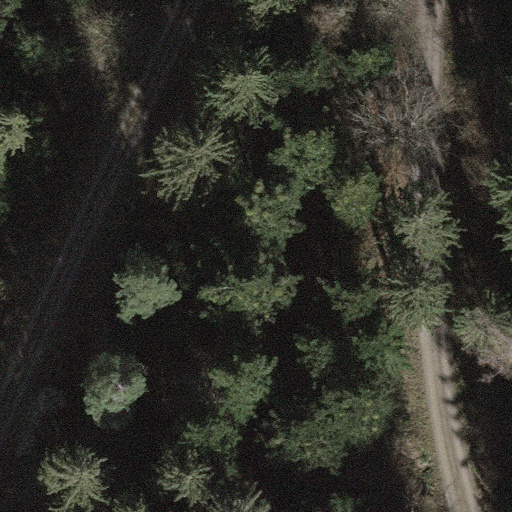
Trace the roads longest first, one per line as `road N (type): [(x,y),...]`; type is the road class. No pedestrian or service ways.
road 1 (track): [(438,0),(430,251),(467,511)]
road 2 (track): [(193,0),(0,413)]
